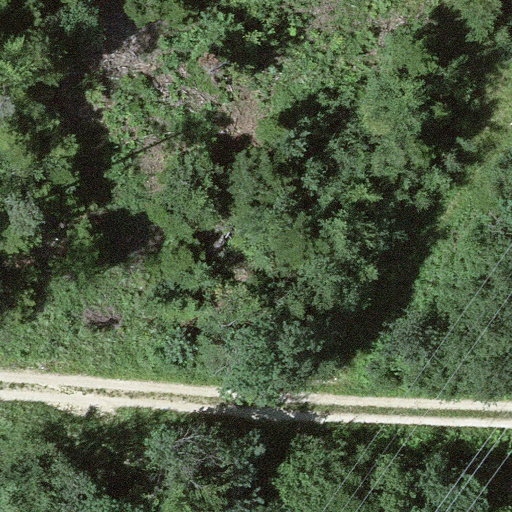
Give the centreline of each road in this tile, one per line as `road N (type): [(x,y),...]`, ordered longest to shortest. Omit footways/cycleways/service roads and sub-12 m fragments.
road 1 (track): [(0,393),(511,418)]
road 2 (track): [(238,511),(383,293),(511,124)]
